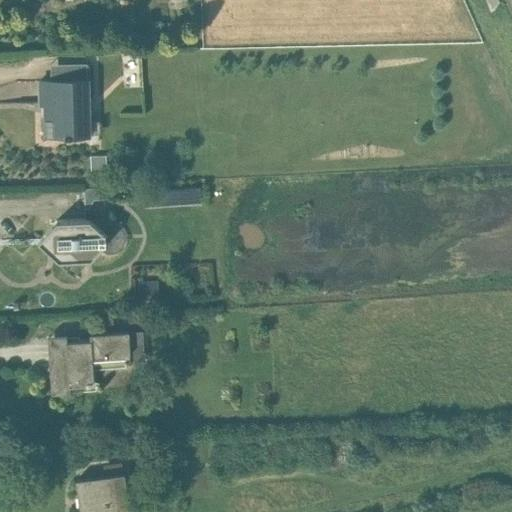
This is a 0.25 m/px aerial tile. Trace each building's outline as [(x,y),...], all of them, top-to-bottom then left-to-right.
[(484,0),(489,13),(495,11),(500,3),(498,0),(484,0)] [(87,79),(40,80),(40,104),(46,104),(46,118),(45,118),(45,136),(64,135),(64,137),(71,136),(71,135),(90,135),(90,133),(83,133),(83,97),(87,97),(87,79)] [(93,199),(111,198),(110,187),(92,188),(93,199)] [(59,260),(91,258),(111,237),(90,218),(57,220),(38,241),(59,260)] [(141,311),(129,312),(130,325),(143,324),(141,311)] [(52,387),(72,386),(86,385),(91,385),(90,371),(95,370),(94,364),(131,361),(130,345),(135,345),(134,331),(110,332),(90,333),(90,339),(49,342),(52,387)] [(80,511),(128,511),(124,473),(76,479),(80,511)]
